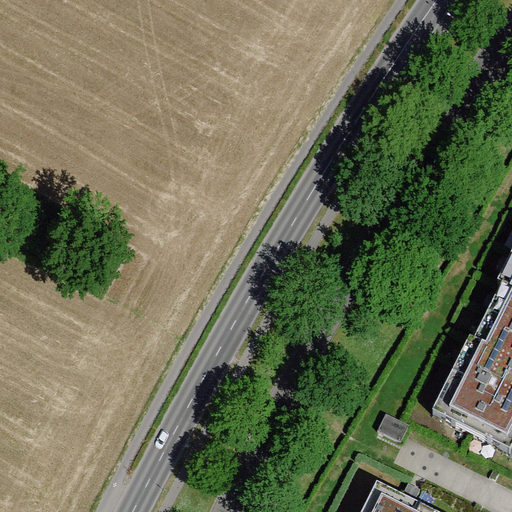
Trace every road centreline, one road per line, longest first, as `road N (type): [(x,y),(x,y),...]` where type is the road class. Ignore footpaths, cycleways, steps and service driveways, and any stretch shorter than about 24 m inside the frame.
road 1 (secondary): [(133,511),(293,221),(437,0)]
road 2 (residential): [(511,38),(365,252),(228,511)]
